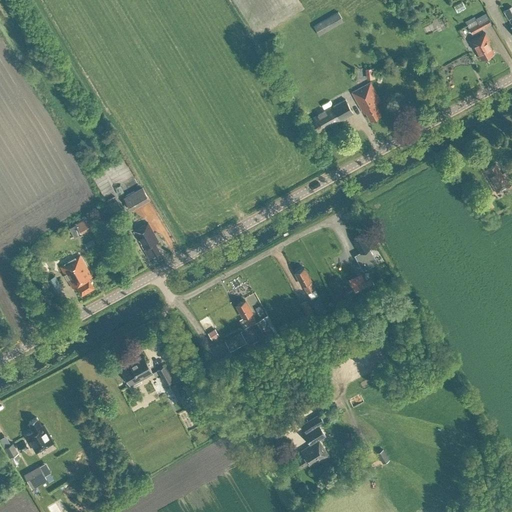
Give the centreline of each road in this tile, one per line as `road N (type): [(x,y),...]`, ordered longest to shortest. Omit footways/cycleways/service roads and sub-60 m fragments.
road 1 (track): [(309,511),(179,301),(331,216)]
road 2 (tertiary): [(155,273),(511,76)]
road 3 (tertiary): [(0,359),(155,273)]
